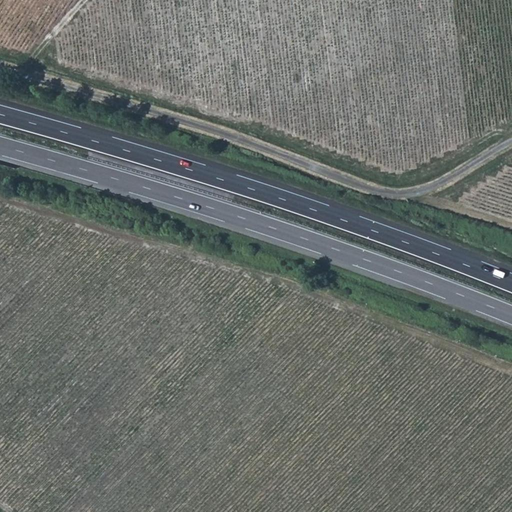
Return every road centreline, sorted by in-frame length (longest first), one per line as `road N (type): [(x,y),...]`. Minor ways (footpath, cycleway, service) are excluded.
road 1 (unclassified): [(511,140),(421,192),(388,194),(248,141),(0,65)]
road 2 (trunk): [(0,145),(337,249),(511,315)]
road 3 (trunk): [(511,283),(232,182),(0,114)]
